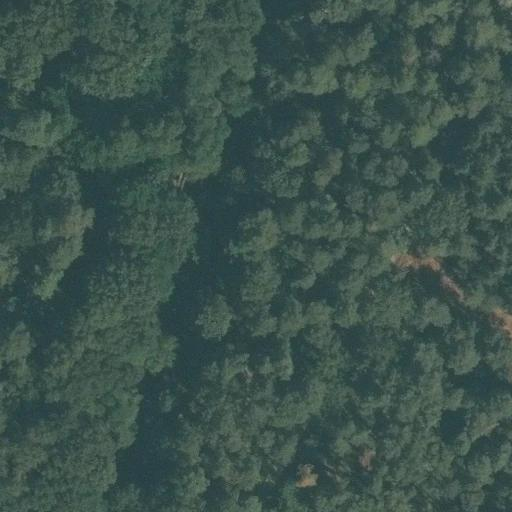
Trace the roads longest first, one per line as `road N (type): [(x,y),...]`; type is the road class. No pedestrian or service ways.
road 1 (track): [(511,21),(254,511)]
road 2 (track): [(511,358),(380,272)]
